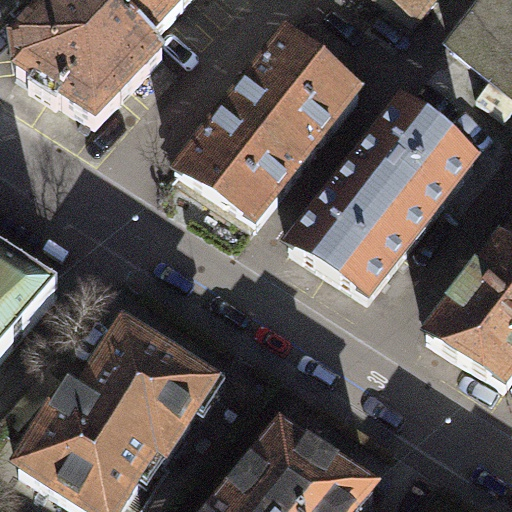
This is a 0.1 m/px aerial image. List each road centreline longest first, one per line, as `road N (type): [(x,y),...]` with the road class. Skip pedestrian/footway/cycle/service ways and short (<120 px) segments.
road 1 (residential): [(511,463),(106,213)]
road 2 (residential): [(0,143),(106,213)]
